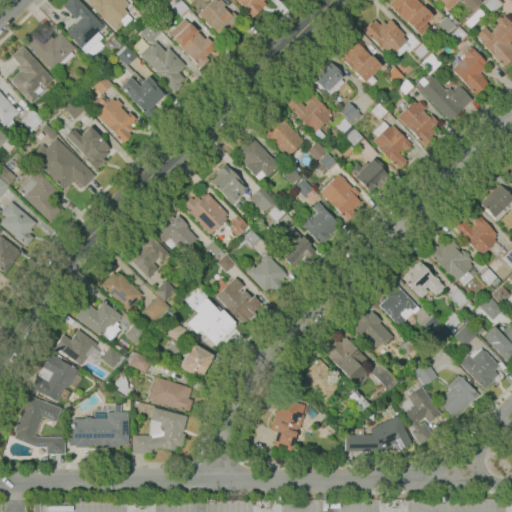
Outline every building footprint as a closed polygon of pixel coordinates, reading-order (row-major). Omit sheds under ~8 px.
[(85,53),(80,48),(75,42),(73,43),(70,40),(71,38),(68,35),(67,36),(64,32),(67,29),(68,30),(71,27),(70,27),(74,23),(75,23),(81,17),(79,15),(75,19),(62,6),(68,0),(77,0),(103,26),(97,32),(102,37),(85,53)] [(114,31),(101,17),(101,18),(84,0),(124,0),(128,4),(123,9),(130,18),(123,24),(122,24),(114,31)] [(181,17),(171,7),(178,0),(180,0),(189,9),(181,17)] [(220,37),(198,14),(212,0),(216,0),(217,1),(217,0),(221,0),(225,4),(222,7),(229,14),(232,11),(238,18),(231,26),(232,27),(232,31),(229,33),(227,33),(225,31),(220,37)] [(251,18),(243,9),(244,8),(238,2),(236,0),(263,0),(262,1),(265,4),(251,18)] [(420,34),(416,31),(415,32),(399,14),(398,15),(388,4),(392,0),(416,0),(431,16),(425,22),(428,26),(420,34)] [(457,0),(448,9),(443,5),(443,6),(438,0),(436,2),(434,0),(457,0)] [(471,10),(461,0),(480,0),(481,1),(471,10)] [(492,13),(483,3),(486,0),(500,0),(503,3),(492,13)] [(470,29),(464,23),(475,11),(481,17),(470,29)] [(445,34),(436,24),(445,16),(454,26),(445,34)] [(502,66),(480,42),(481,40),(475,34),(484,26),(490,33),(496,27),(494,24),(498,21),(496,19),(499,16),(501,18),(503,16),(507,19),(511,24),(511,39),(509,42),(511,45),(511,57),(511,58),(505,65),(505,64),(502,66)] [(199,68),(187,54),(186,55),(172,39),(173,37),(169,33),(184,19),(187,23),(188,22),(191,25),(194,23),(199,29),(197,31),(204,38),(206,36),(215,47),(205,57),(208,60),(199,68)] [(397,58),(392,53),(390,55),(381,45),(379,47),(362,30),(371,22),(372,23),(374,20),(379,25),(383,21),(385,24),(390,19),(394,24),(393,24),(398,29),(399,27),(402,31),(401,32),(404,35),(402,36),(406,40),(404,42),(408,47),(397,58)] [(149,43),(139,33),(152,21),(161,31),(149,43)] [(459,43),(455,40),(454,41),(452,39),(453,38),(450,35),(459,27),(467,35),(459,43)] [(51,70),(24,42),(36,32),(44,41),(50,36),(53,39),(60,32),(74,48),(70,52),(73,55),(61,67),(58,64),(51,70)] [(173,93),(154,73),(155,71),(139,54),(149,44),(150,45),(154,41),(164,51),(168,48),(185,66),(178,72),(183,78),(179,82),(182,85),(173,93)] [(363,82),(336,55),(348,44),(351,47),(356,42),(380,66),(363,82)] [(419,58),(411,50),(419,42),(428,50),(419,58)] [(120,73),(117,71),(120,69),(118,66),(121,63),(116,56),(114,54),(123,45),(125,47),(126,47),(135,57),(127,64),(128,65),(120,73)] [(30,104),(11,82),(12,81),(10,79),(20,71),(17,68),(19,66),(10,56),(22,46),(52,79),(44,87),(47,90),(38,99),(37,98),(30,104)] [(474,95),(451,70),(453,67),(464,56),(463,54),(470,47),(486,63),(482,66),(483,68),(479,73),(488,82),(485,85),(485,86),(482,89),(481,88),(474,95)] [(449,121),(416,87),(418,86),(413,81),(422,73),(425,76),(427,74),(417,65),(430,53),(440,63),(428,75),(429,75),(443,89),(445,88),(446,89),(448,87),(451,90),(457,84),(471,99),(461,110),(460,109),(449,121)] [(328,95),(320,86),(318,88),(316,85),(318,84),(312,78),(330,62),(343,76),(340,79),(342,82),(328,95)] [(403,67),(406,67),(409,64),(413,69),(404,77),(402,75),(394,67),(399,63),(403,67)] [(402,75),(393,83),(385,75),(394,67),(402,75)] [(100,95),(88,82),(99,71),(111,84),(100,95)] [(148,118),(127,97),(128,97),(118,87),(120,85),(118,82),(125,76),(127,78),(133,72),(139,78),(140,77),(142,80),(147,76),(155,84),(154,85),(163,95),(152,106),(156,110),(148,118)] [(405,95),(397,87),(405,79),(413,87),(405,95)] [(7,132),(3,127),(2,128),(0,125),(0,92),(18,112),(11,119),(15,124),(7,132)] [(320,142),(295,115),(295,114),(285,104),(294,95),(304,106),(308,103),(305,100),(311,95),(313,97),(314,96),(322,105),(323,103),(325,105),(324,107),(326,109),(326,108),(330,112),(329,113),(331,115),(321,124),(323,126),(319,130),(325,137),(320,142)] [(351,125),(342,115),(341,117),(338,114),(339,113),(328,102),(332,97),(342,108),(348,102),(353,108),(354,107),(358,111),(357,112),(360,115),(351,125)] [(73,120),(63,108),(74,98),(85,109),(73,120)] [(122,143),(95,114),(111,98),(114,101),(116,99),(122,105),(119,107),(126,114),(128,112),(135,119),(133,121),(134,121),(129,126),(132,129),(128,132),(130,135),(122,143)] [(423,145),(406,127),(396,117),(413,101),(415,103),(418,101),(424,107),(421,110),(427,117),(430,114),(437,121),(435,123),(436,124),(431,129),(434,132),(431,136),(431,137),(423,145)] [(379,121),(369,111),(378,102),(388,112),(379,121)] [(30,132),(19,121),(31,109),(42,120),(30,132)] [(285,157),(259,129),(271,118),(274,122),(280,116),(287,124),(287,125),(294,132),(295,131),(297,134),(297,135),(303,141),(285,157)] [(344,136),(334,125),(342,117),(353,128),(344,136)] [(52,140),(39,126),(43,121),(57,135),(52,140)] [(397,169),(377,148),(378,147),(372,141),(376,136),(372,132),(383,121),(389,127),(392,125),(397,130),(396,130),(410,144),(404,150),(402,148),(398,152),(406,160),(404,162),(405,163),(400,168),(399,167),(397,169)] [(94,170),(84,159),(86,158),(82,154),(64,135),(70,129),(71,131),(78,125),(80,127),(78,129),(81,133),(89,126),(109,147),(108,149),(106,151),(108,153),(103,158),(105,160),(94,170)] [(354,147),(345,138),(354,129),(363,139),(354,147)] [(258,180),(244,165),(245,164),(242,161),(245,159),(237,150),(251,137),(253,140),(254,139),(278,165),(266,176),(264,175),(258,180)] [(63,191),(51,179),(52,178),(29,157),(41,144),(45,148),(55,138),(94,176),(83,187),(74,179),(63,191)] [(315,160),(306,151),(317,142),(325,151),(315,160)] [(324,175),(314,165),(320,159),(320,160),(327,153),(336,163),(324,175)] [(367,193),(347,170),(356,162),(360,167),(365,162),(367,164),(374,157),(385,170),(383,171),(387,175),(367,193)] [(230,205),(209,182),(217,175),(215,173),(225,163),(228,166),(227,167),(245,185),(236,194),(238,197),(230,205)] [(8,185),(0,177),(0,170),(4,166),(15,177),(12,180),(13,180),(8,185)] [(291,185),(281,174),(289,166),(299,176),(291,185)] [(511,186),(503,177),(511,169),(511,186)] [(49,221),(22,196),(23,195),(18,190),(36,170),(58,190),(57,192),(58,193),(51,201),(60,209),(49,221)] [(346,220),(319,192),(338,174),(340,177),(341,176),(344,179),(343,180),(351,188),(352,187),(358,193),(355,197),(360,202),(352,210),(354,212),(346,220)] [(0,194),(0,178),(8,185),(0,194)] [(303,197),(293,188),(302,179),(311,189),(303,197)] [(511,204),(495,221),(479,204),(489,194),(488,193),(491,189),(492,190),(498,185),(511,198),(511,204)] [(264,213),(249,197),(260,187),(275,203),(264,213)] [(209,234),(182,205),(190,197),(192,199),(196,196),(199,199),(206,193),(226,213),(223,215),(226,218),(209,234)] [(320,245),(316,241),(298,223),(309,213),(312,216),(316,213),(311,207),(317,201),(337,222),(327,232),(330,236),(320,245)] [(26,246),(0,224),(0,222),(4,217),(0,213),(10,202),(35,222),(29,230),(31,231),(28,234),(33,238),(26,246)] [(277,222),(268,212),(276,204),(285,214),(277,222)] [(174,253),(154,231),(171,215),(174,218),(177,215),(186,225),(185,226),(196,238),(197,236),(200,239),(198,242),(195,239),(182,251),(179,248),(174,253)] [(236,236),(229,228),(231,226),(228,223),(237,215),(247,226),(236,236)] [(480,255),(453,227),(461,219),(470,228),(474,224),(472,221),(473,219),(476,216),(477,217),(478,216),(496,234),(494,235),(495,237),(493,239),(494,241),(480,255)] [(290,268),(270,248),(292,227),(314,251),(306,259),(303,256),(290,268)] [(238,249),(233,244),(241,237),(242,237),(250,229),(259,239),(251,247),(245,241),(238,249)] [(4,273),(0,269),(0,235),(17,249),(17,250),(20,252),(13,261),(4,273)] [(147,277),(128,258),(136,250),(135,249),(142,242),(142,243),(150,235),(168,253),(161,260),(158,257),(152,263),(157,267),(147,277)] [(463,286),(457,279),(454,282),(426,252),(434,244),(436,246),(439,243),(442,246),(450,239),(458,248),(456,250),(458,252),(461,249),(470,258),(469,259),(471,261),(469,263),(471,265),(470,265),(476,272),(472,276),(473,276),(463,286)] [(213,257),(205,248),(212,241),(220,250),(213,257)] [(511,268),(511,269),(500,257),(511,245),(511,268)] [(264,291),(246,272),(252,265),(254,267),(261,260),(259,258),(265,253),(286,275),(282,278),(283,279),(279,283),(279,285),(276,288),(274,288),(273,289),(269,286),(264,291)] [(216,262),(224,254),(234,264),(226,272),(216,262)] [(497,262),(499,262),(502,264),(493,273),(488,268),(486,267),(494,259),(497,262)] [(420,297),(415,291),(414,292),(400,278),(418,261),(434,277),(435,276),(438,280),(437,281),(442,286),(441,287),(441,290),(438,293),(436,293),(435,294),(426,285),(423,288),(426,291),(420,297)] [(493,273),(498,278),(494,282),(492,280),(487,285),(479,276),(488,268),(493,273)] [(126,311),(100,285),(112,272),(117,277),(120,273),(142,294),(139,297),(140,298),(138,300),(137,300),(126,311)] [(241,324),(233,315),(231,317),(218,303),(216,301),(215,302),(214,301),(215,300),(213,298),(214,297),(213,297),(234,277),(243,286),(239,290),(241,292),(243,290),(251,297),(253,295),(261,303),(252,311),(254,313),(249,319),(248,318),(241,324)] [(158,295),(153,291),(165,280),(175,290),(163,301),(158,295)] [(405,329),(399,324),(397,326),(378,305),(381,303),(379,301),(379,299),(384,295),(383,294),(387,290),(385,289),(387,287),(389,288),(394,284),(419,308),(413,313),(412,312),(409,314),(415,320),(405,329)] [(459,308),(448,296),(445,293),(455,284),(458,287),(457,288),(468,300),(459,308)] [(499,303),(491,295),(500,287),(508,295),(499,303)] [(511,317),(507,312),(509,310),(502,302),(511,292),(511,317)] [(163,301),(169,307),(153,322),(142,310),(158,295),(163,301)] [(491,320),(478,306),(489,296),(502,309),(491,320)] [(212,343),(199,329),(195,333),(185,323),(196,312),(192,308),(204,297),(218,312),(221,309),(233,322),(212,343)] [(110,341),(101,334),(99,337),(74,317),(85,303),(96,311),(98,308),(97,307),(100,303),(101,304),(102,302),(120,315),(118,317),(119,318),(117,321),(116,320),(115,322),(118,324),(116,326),(119,329),(110,341)] [(373,350),(370,346),(367,348),(358,338),(359,337),(349,327),(358,319),(358,318),(365,312),(367,315),(371,311),(380,321),(378,322),(391,336),(383,344),(381,342),(373,350)] [(450,330),(443,323),(445,321),(443,319),(452,311),(454,313),(460,319),(450,330)] [(436,338),(423,325),(432,315),(446,330),(444,331),(445,332),(442,335),(440,334),(436,338)] [(178,341),(170,337),(169,339),(167,338),(168,336),(163,333),(166,329),(165,328),(168,322),(169,323),(171,320),(185,329),(178,341)] [(134,345),(124,334),(135,322),(146,333),(134,345)] [(511,362),(509,365),(499,354),(500,354),(483,337),(484,336),(483,335),(492,326),(499,334),(510,323),(511,325),(511,362)] [(462,347),(452,336),(465,325),(475,335),(462,347)] [(78,366),(59,351),(54,346),(56,343),(55,343),(58,339),(59,339),(63,334),(69,339),(72,335),(75,332),(74,332),(76,330),(77,329),(96,343),(89,352),(91,353),(81,365),(80,365),(79,365),(78,366)] [(356,387),(325,354),(330,349),(328,348),(337,340),(340,342),(345,337),(365,358),(358,366),(364,372),(363,373),(367,377),(356,387)] [(405,356),(397,347),(406,339),(414,348),(405,356)] [(199,379),(177,367),(183,357),(181,355),(189,343),(190,344),(192,342),(212,355),(209,360),(210,361),(199,379)] [(112,367),(100,359),(109,347),(120,355),(112,367)] [(483,390),(457,363),(467,354),(468,355),(480,348),(483,351),(484,351),(498,366),(493,370),(497,374),(492,380),(492,381),(483,390)] [(144,373),(128,364),(135,349),(152,358),(144,373)] [(55,401),(37,391),(44,379),(47,380),(52,373),(41,367),(49,353),(60,360),(77,369),(74,374),(79,376),(73,388),(68,385),(67,387),(64,386),(55,401)] [(325,400),(310,385),(306,389),(298,380),(304,374),(303,373),(306,370),(313,363),(312,362),(317,357),(327,368),(325,370),(328,372),(326,374),(338,387),(325,400)] [(423,386),(412,371),(416,368),(413,365),(419,361),(421,364),(426,361),(436,377),(423,386)] [(387,391),(368,371),(377,363),(396,382),(387,391)] [(125,396),(111,386),(123,372),(126,379),(127,383),(127,388),(127,392),(125,396)] [(453,420),(436,402),(449,389),(446,386),(457,375),(460,378),(461,377),(476,393),(470,399),(471,401),(453,420)] [(188,412),(148,399),(149,396),(147,396),(149,391),(151,391),(155,377),(191,388),(187,398),(192,400),(188,412)] [(419,444),(410,431),(413,429),(402,413),(402,412),(397,404),(407,397),(406,396),(420,386),(439,413),(427,422),(424,417),(417,422),(419,425),(423,422),(432,435),(419,444)] [(360,412),(353,405),(353,406),(343,397),(353,388),(362,397),(362,396),(368,403),(360,412)] [(34,446),(13,438),(16,431),(13,431),(21,411),(20,411),(26,394),(61,408),(55,422),(41,416),(34,435),(39,437),(64,437),(64,454),(46,454),(46,447),(34,446)] [(289,451),(271,445),(275,432),(269,430),(276,409),(274,408),(277,396),(306,405),(298,428),(296,428),(289,451)] [(151,449),(151,453),(132,454),(132,435),(148,435),(149,419),(153,407),(186,416),(183,428),(182,428),(181,433),(184,433),(181,447),(175,445),(174,451),(160,447),(151,449)] [(101,447),(101,445),(89,445),(89,447),(74,447),(74,446),(68,446),(68,430),(71,430),(71,419),(83,418),(85,417),(90,417),(92,418),(106,418),(106,412),(127,412),(128,445),(119,445),(119,447),(101,447)] [(371,434),(368,429),(398,416),(410,443),(398,449),(399,451),(397,453),(393,444),(380,451),(377,444),(377,451),(345,451),(345,450),(343,450),(343,436),(345,436),(347,436),(347,434),(371,434)]
